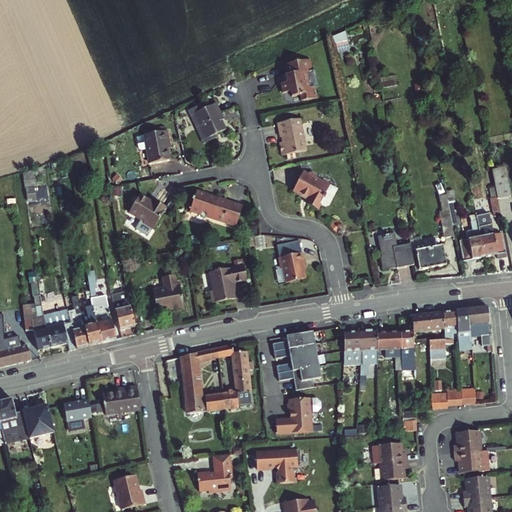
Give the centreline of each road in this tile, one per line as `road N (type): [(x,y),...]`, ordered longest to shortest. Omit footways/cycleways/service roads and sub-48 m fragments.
road 1 (residential): [(344,310),(325,234),(283,223),(270,211),(248,90)]
road 2 (secondary): [(344,310),(144,351)]
road 3 (residential): [(511,407),(434,426),(437,511)]
road 4 (residential): [(144,351),(173,511)]
road 5 (secondary): [(503,289),(344,310)]
road 6 (secondary): [(144,351),(0,385)]
